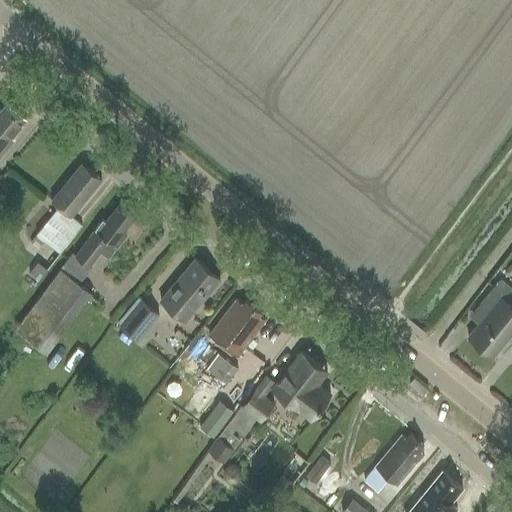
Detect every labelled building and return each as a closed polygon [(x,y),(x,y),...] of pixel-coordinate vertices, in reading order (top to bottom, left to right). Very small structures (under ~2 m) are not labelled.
[(11,135),(16,129),(26,117),(7,102),(0,110),(0,155),(14,138),(11,135)] [(71,215),(102,178),(82,162),(52,200),(60,206),(37,234),(60,252),(82,225),(71,215)] [(125,229),(138,211),(135,209),(134,205),(129,201),(125,202),(122,199),(106,221),(103,219),(76,255),(73,252),(15,329),(43,349),(88,288),(80,282),(92,267),(90,265),(101,250),(109,257),(126,233),(125,229)] [(186,320),(220,278),(196,257),(161,299),(186,320)] [(30,272),(39,279),(47,269),(38,262),(30,272)] [(485,300),(493,306),(468,336),(492,356),(511,331),(511,291),(500,282),(485,300)] [(139,341),(160,315),(138,297),(117,323),(139,341)] [(238,356),(266,319),(259,314),(262,311),(247,299),(244,303),(237,298),(210,334),(238,356)] [(312,419),(314,416),(331,394),(317,383),(327,369),(302,350),(273,389),(312,419)] [(227,383),(238,368),(218,354),(207,369),(227,383)] [(277,401),(256,386),(241,406),(262,421),(277,401)] [(214,437),(233,410),(219,400),(200,426),(214,437)] [(227,425),(235,431),(237,428),(245,434),(257,418),(241,406),(227,425)] [(233,433),(235,431),(227,425),(219,436),(234,448),(241,439),(233,433)] [(381,486),(389,477),(398,484),(424,453),(420,449),(424,445),(410,433),(406,438),(402,435),(376,466),(368,475),(381,486)] [(219,436),(209,450),(224,461),(234,448),(219,436)] [(316,482),(330,463),(321,456),(306,475),(316,482)] [(438,511),(442,511),(463,487),(442,470),(421,497),(426,501),(417,511),(433,511),(436,510),(438,511)] [(369,511),(353,499),(342,511),(369,511)]
